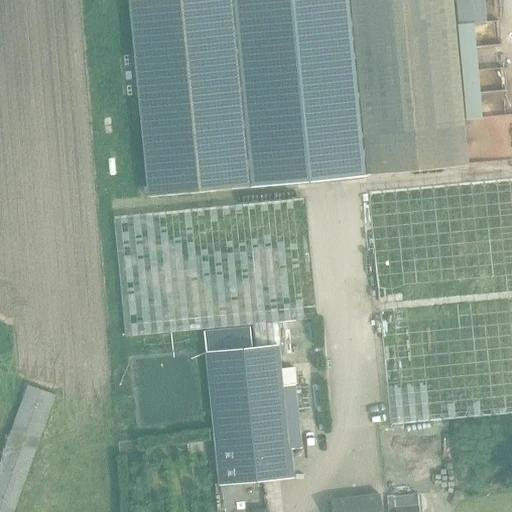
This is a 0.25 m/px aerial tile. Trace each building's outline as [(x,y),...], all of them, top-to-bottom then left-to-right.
[(127,0),(146,197),(247,187),(229,0),(127,0)] [(350,0),(232,0),(248,188),(366,176),(350,0)] [(350,0),(366,176),(467,166),(450,0),(350,0)] [(511,103),(474,104),(475,136),(511,135),(511,103)] [(511,178),(367,192),(390,425),(511,412),(511,178)] [(277,345),(280,344),(278,322),(316,318),(305,198),(113,217),(124,337),(252,324),(254,347),(251,347),(249,328),(202,332),(208,392),(217,483),(289,476),(287,449),(300,448),(294,385),(296,384),(294,368),(279,370),(277,345)] [(0,454),(0,511),(9,511),(52,393),(25,384),(0,454)] [(380,511),(379,494),(331,500),(332,511),(380,511)]
